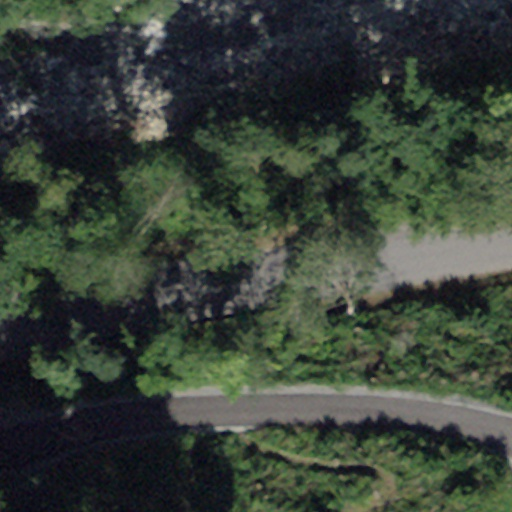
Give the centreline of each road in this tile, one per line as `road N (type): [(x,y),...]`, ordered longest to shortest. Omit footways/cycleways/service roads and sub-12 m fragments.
road 1 (residential): [(511,242),(0,348)]
road 2 (residential): [(0,402),(210,380),(489,418),(511,430)]
